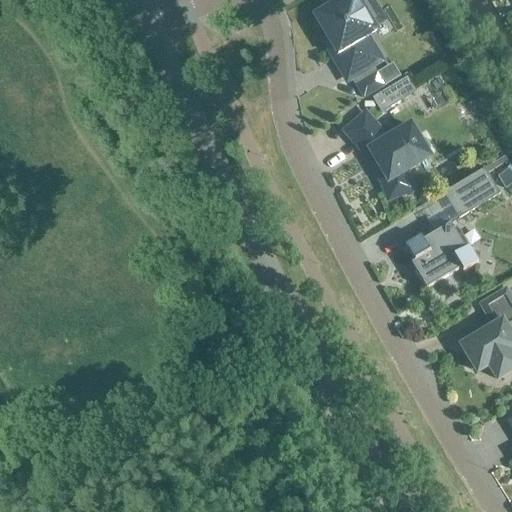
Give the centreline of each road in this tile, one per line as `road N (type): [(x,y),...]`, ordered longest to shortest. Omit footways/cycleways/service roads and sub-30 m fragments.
road 1 (residential): [(491,511),(290,147),(259,0)]
road 2 (unclassified): [(152,30),(230,195),(407,511)]
